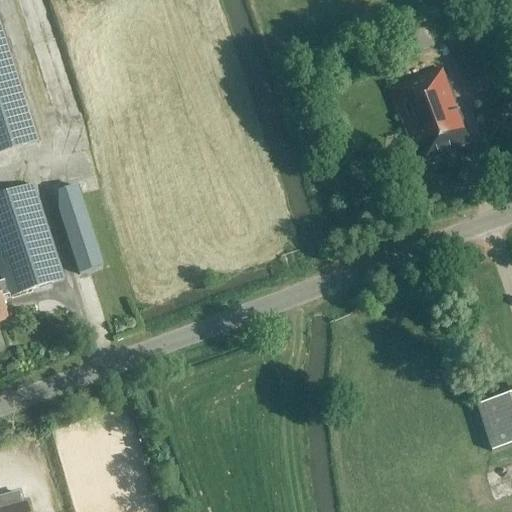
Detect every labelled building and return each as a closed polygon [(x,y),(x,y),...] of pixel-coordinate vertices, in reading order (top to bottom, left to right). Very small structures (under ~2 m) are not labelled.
[(37,0),(28,4),(42,42),(72,30),(59,0),(37,0)] [(416,53),(433,47),(425,24),(407,31),(416,53)] [(0,154),(37,142),(0,26),(0,154)] [(380,67),(404,58),(398,41),(374,50),(380,67)] [(420,164),(468,146),(441,71),(389,90),(408,143),(412,142),(420,164)] [(0,276),(2,282),(0,282),(0,323),(7,321),(0,299),(0,298),(10,295),(10,297),(63,280),(33,186),(0,196),(0,276)] [(76,188),(59,193),(53,195),(79,275),(102,268),(76,188)] [(98,191),(100,214),(115,213),(113,190),(98,191)] [(497,445),(511,440),(511,387),(482,397),(497,445)] [(0,511),(27,511),(25,503),(21,504),(18,492),(0,496),(0,511)]
